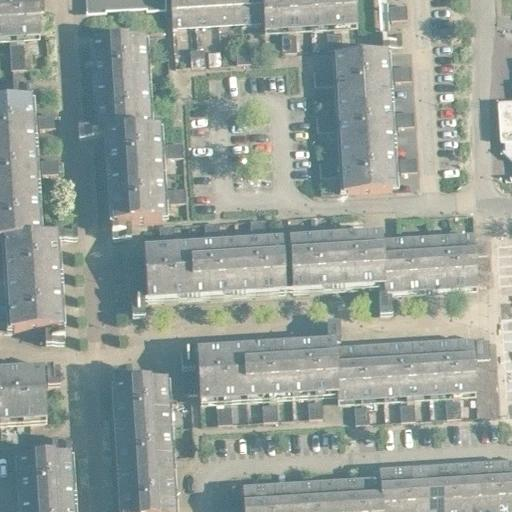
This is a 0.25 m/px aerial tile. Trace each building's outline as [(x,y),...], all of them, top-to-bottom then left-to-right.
[(0,0),(0,42),(13,41),(13,42),(27,41),(44,40),(44,35),(42,12),(41,0),(0,0)] [(173,0),(175,27),(177,27),(192,26),(206,25),(222,24),(222,21),(220,0),(173,0)] [(220,0),(222,21),(222,24),(238,23),(252,22),(267,21),(267,25),(268,30),(266,0),(220,0)] [(266,0),(268,30),(268,35),(285,34),(299,33),(330,31),(344,30),(361,29),(361,24),(360,7),(359,0),(266,0)] [(401,7),(393,8),(394,22),(402,21),(401,7)] [(410,7),(401,7),(402,21),(411,21),(410,7)] [(344,34),(330,35),(331,43),(345,42),(344,34)] [(299,37),(285,38),(286,46),(300,45),(299,37)] [(97,64),(95,64),(95,66),(97,66),(97,72),(99,104),(100,118),(100,119),(100,127),(101,135),(101,140),(108,140),(110,140),(110,149),(110,150),(111,163),(112,179),(121,179),(161,176),(168,176),(167,160),(166,146),(164,129),(162,130),(158,130),(156,130),(155,114),(154,100),(152,69),(151,55),(150,38),(145,39),(100,41),(95,41),(96,58),(97,64)] [(345,42),(331,43),(331,52),(346,51),(345,42)] [(28,45),(14,46),(14,54),(28,53),(28,45)] [(300,45),(286,46),(286,55),(300,54),(300,45)] [(253,48),(239,49),(240,57),(254,57),(253,48)] [(208,51),(194,52),(194,60),(208,59),(208,51)] [(28,53),(14,54),(15,63),(29,62),(28,53)] [(342,56),(337,56),(338,73),(339,87),(341,118),(342,132),(343,148),(349,148),(389,145),(398,145),(397,129),(396,115),(394,83),(393,69),(392,53),(387,53),(342,56)] [(254,57),(240,57),(240,66),(254,65),(254,57)] [(208,59),(194,60),(195,68),(209,68),(208,59)] [(29,62),(15,63),(15,71),(17,71),(29,70),(29,62)] [(414,68),(405,69),(406,83),(415,82),(414,68)] [(405,69),(397,69),(398,83),(406,83),(405,69)] [(334,73),(326,74),(327,88),(335,87),(334,73)] [(326,74),(317,74),(318,88),(327,88),(326,74)] [(0,102),(0,195),(34,193),(42,192),(41,177),(40,163),(38,131),(37,117),(36,100),(31,101),(8,102),(1,103),(0,102)] [(408,114),(400,115),(401,129),(409,128),(408,114)] [(417,114),(408,114),(409,128),(417,128),(417,114)] [(50,116),(41,117),(42,131),(51,130),(50,116)] [(58,116),(50,116),(51,130),(59,130),(58,116)] [(329,119),(320,120),(321,134),(329,133),(329,119)] [(337,119),(329,119),(329,133),(338,133),(337,119)] [(178,145),(169,146),(170,160),(178,159),(178,145)] [(186,145),(178,145),(178,159),(187,159),(186,145)] [(349,148),(343,148),(344,164),(345,178),(346,194),(351,194),(396,191),(401,191),(400,174),(399,160),(398,145),(389,145),(349,148)] [(419,159),(411,160),(412,174),(420,173),(419,159)] [(411,160),(403,160),(404,174),(412,174),(411,160)] [(61,161),(53,162),(53,176),(62,175),(61,161)] [(53,162),(44,162),(45,176),(53,176),(53,162)] [(340,164),(331,165),(332,179),(341,178),(340,164)] [(331,165),(323,165),(324,179),(332,179),(331,165)] [(121,179),(112,179),(113,195),(114,209),(115,225),(120,225),(134,224),(165,223),(171,222),(170,205),(169,191),(168,176),(161,176),(121,179)] [(189,190),(180,191),(181,205),(190,204),(189,190)] [(180,191),(172,191),(173,205),(181,205),(180,191)] [(0,195),(0,241),(7,241),(8,257),(9,271),(9,286),(16,286),(56,284),(64,283),(63,267),(63,261),(65,261),(65,259),(63,259),(63,253),(62,244),(62,238),(61,231),(46,232),(44,232),(44,222),(43,208),(42,192),(34,193),(0,195)] [(268,222),(254,223),(254,231),(268,230),(268,222)] [(222,224),(208,225),(209,234),(223,233),(222,224)] [(177,227),(163,228),(163,236),(177,236),(177,227)] [(268,230),(254,231),(255,239),(269,238),(268,230)] [(223,233),(209,234),(209,242),(223,241),(223,233)] [(177,236),(163,236),(164,245),(178,244),(177,236)] [(309,243),(293,244),(293,246),(295,291),(296,296),(313,295),(327,294),(358,292),(359,292),(372,291),(387,290),(388,296),(388,298),(395,298),(405,297),(406,297),(419,297),(435,296),(434,287),(431,247),(431,241),(415,242),(401,242),(401,243),(386,244),(386,242),(385,238),(369,239),(369,236),(355,237),(355,240),(323,242),(323,239),(309,240),(309,243)] [(447,240),(431,241),(431,247),(434,287),(435,296),(450,295),(464,294),(481,293),(480,288),(480,284),(480,274),(479,260),(479,257),(478,243),(478,238),(461,239),(447,239),(447,240)] [(164,252),(148,253),(150,292),(151,302),(151,305),(168,304),(182,303),(213,301),(227,300),(259,298),(273,297),(289,296),(289,291),(286,246),(286,244),(269,245),(269,242),(255,243),(255,246),(224,248),(224,245),(210,246),(210,249),(178,251),(178,248),(164,249),(164,252)] [(486,242),(478,243),(479,257),(486,256),(486,242)] [(493,242),(486,242),(486,256),(494,256),(493,242)] [(487,273),(480,274),(480,284),(480,288),(488,287),(487,273)] [(495,273),(487,273),(488,287),(496,287),(495,273)] [(16,286),(9,286),(10,302),(11,316),(12,333),(17,332),(48,331),(62,330),(67,330),(66,313),(65,299),(64,283),(56,284),(16,286)] [(308,345),(292,346),(292,355),(295,394),(295,401),(311,400),(325,399),(341,398),(341,400),(341,404),(341,407),(358,406),(372,405),(387,404),(387,397),(385,357),(384,350),(368,351),(368,350),(367,350),(354,351),(339,352),(339,343),(337,343),(331,343),(322,344),(321,344),(308,345)] [(400,349),(384,350),(385,357),(387,397),(387,404),(403,403),(417,402),(449,400),(463,399),(479,398),(479,393),(477,362),(476,348),(476,344),(459,345),(459,344),(445,345),(445,346),(414,348),(414,347),(400,348),(400,349)] [(292,346),(200,352),(202,384),(202,390),(203,395),(203,407),(295,401),(295,394),(292,355),(292,346)] [(0,427),(20,426),(34,425),(50,424),(50,422),(48,391),(47,372),(47,369),(30,371),(16,371),(0,372),(0,427)] [(118,409),(116,409),(116,411),(118,411),(119,417),(119,433),(128,432),(168,430),(174,429),(174,414),(173,400),(172,383),(169,383),(158,384),(138,385),(119,386),(117,386),(118,403),(118,409)] [(202,384),(185,385),(186,396),(203,395),(202,390),(202,384)] [(325,403),(311,404),(312,412),(326,411),(325,403)] [(463,403),(449,404),(450,412),(464,411),(463,403)] [(280,406),(266,407),(266,415),(280,414),(280,406)] [(418,406),(403,407),(404,415),(418,414),(418,406)] [(234,409),(220,410),(221,418),(235,417),(234,409)] [(372,409),(358,409),(358,418),(372,417),(372,409)] [(326,411),(312,412),(312,421),(326,420),(326,411)] [(464,411),(450,412),(450,421),(464,420),(464,411)] [(280,414),(266,415),(267,424),(281,423),(280,414)] [(418,414),(404,415),(405,423),(419,423),(418,414)] [(235,417),(221,418),(221,426),(235,425),(235,417)] [(372,417),(358,418),(359,426),(373,425),(372,417)] [(128,432),(119,433),(120,448),(121,462),(123,494),(124,500),(122,500),(122,502),(124,502),(124,508),(124,511),(179,511),(179,505),(178,491),(176,459),(175,445),(174,429),(168,430),(128,432)] [(23,461),(20,461),(21,478),(21,481),(22,492),(23,511),(78,511),(77,488),(77,482),(78,482),(78,480),(76,480),(76,474),(75,458),(72,458),(23,461)] [(511,511),(511,465),(474,468),(475,476),(477,511),(511,511)] [(474,468),(429,470),(429,479),(431,511),(477,511),(475,476),(474,468)] [(429,470),(382,473),(383,478),(383,482),(383,490),(384,490),(385,511),(431,511),(429,479),(429,470)] [(383,482),(338,485),(339,511),(385,511),(384,490),(383,490),(383,482)] [(339,511),(338,485),(292,488),(293,511),(339,511)] [(293,511),(292,488),(246,491),(246,495),(247,509),(247,511),(293,511)]
